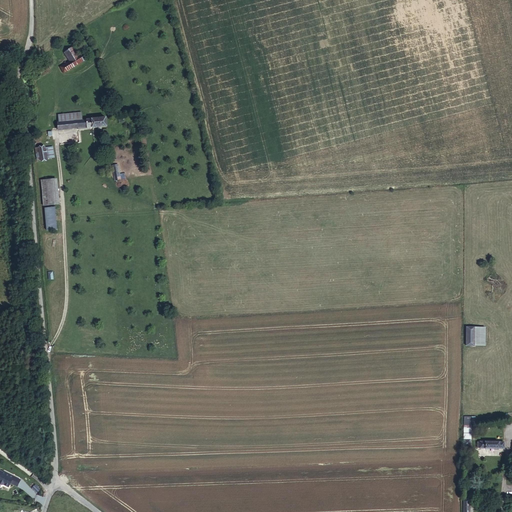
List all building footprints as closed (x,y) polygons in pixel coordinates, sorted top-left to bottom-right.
[(94,46),(79,56),(70,61),(61,67),(64,73),(98,52),(94,46)] [(70,61),(79,56),(74,47),(65,53),(70,61)] [(58,115),(59,122),(82,120),(82,112),(58,115)] [(82,120),(59,122),(58,122),(58,130),(78,128),(78,129),(107,126),(106,118),(82,120)] [(45,148),(47,159),(54,158),(53,147),(45,148)] [(40,160),(47,159),(45,148),(39,149),(40,160)] [(121,179),(118,165),(113,166),(115,180),(121,179)] [(44,206),(55,205),(53,180),(42,181),(44,206)] [(55,207),(45,208),(47,230),(57,229),(55,207)] [(466,346),(475,346),(475,327),(467,327),(466,346)] [(475,327),(475,346),(482,346),(485,346),(485,327),(475,327)] [(464,416),(464,425),(476,425),(476,416),(464,416)] [(0,468),(0,482),(3,483),(4,483),(9,486),(11,482),(15,475),(6,471),(6,472),(3,470),(0,468)] [(21,478),(15,475),(11,482),(18,485),(21,478)]
